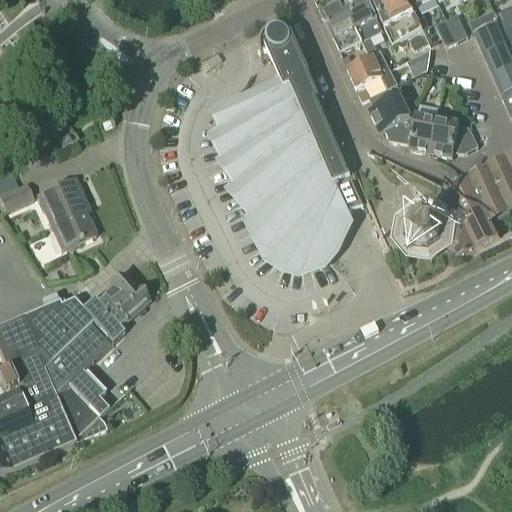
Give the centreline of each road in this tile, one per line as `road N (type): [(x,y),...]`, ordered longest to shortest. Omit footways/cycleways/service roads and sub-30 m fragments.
road 1 (residential): [(254,414),(136,163),(137,103),(150,71)]
road 2 (residential): [(511,150),(453,180),(360,148),(292,0)]
road 3 (primary): [(254,414),(511,276)]
road 4 (primary): [(57,511),(254,414)]
road 5 (residential): [(150,71),(286,0)]
